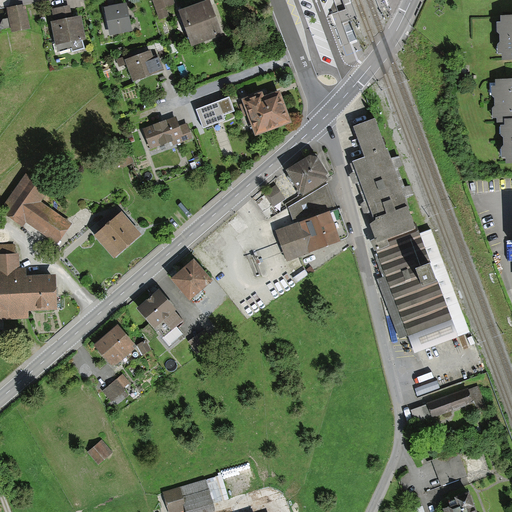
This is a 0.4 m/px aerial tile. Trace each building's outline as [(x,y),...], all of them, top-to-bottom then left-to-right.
[(174,3),(173,0),(152,0),(159,19),(168,15),(165,6),(174,3)] [(130,31),(126,3),(106,6),(110,34),(130,31)] [(52,7),(54,20),(73,17),(71,4),(52,7)] [(177,14),(188,48),(218,38),(212,20),(215,19),(211,8),(207,9),(206,4),(177,14)] [(29,28),(25,5),(7,8),(11,31),(29,28)] [(86,48),(80,16),(73,17),(54,20),(50,21),(54,46),(66,44),(67,51),(86,48)] [(511,62),(511,18),(497,19),(498,63),(511,62)] [(151,52),(124,62),(131,82),(163,71),(158,57),(153,59),(151,52)] [(501,123),(511,123),(511,83),(494,83),(495,123),(501,123)] [(247,128),(251,139),(288,126),(277,95),(262,100),(260,95),(241,102),(238,103),(242,113),(238,115),(244,129),(247,128)] [(200,127),(224,119),(218,103),(194,111),(200,127)] [(172,119),(142,126),(149,153),(193,142),(189,124),(179,126),(177,120),(172,121),(172,119)] [(370,239),(374,250),(417,234),(373,121),(353,129),(365,160),(352,165),(373,219),(368,221),(375,238),(370,239)] [(501,165),(511,165),(511,123),(501,123),(501,165)] [(289,175),(305,198),(327,183),(325,180),(329,177),(315,157),(289,175)] [(35,233),(56,248),(71,227),(42,206),(51,194),(25,176),(0,212),(0,215),(9,221),(32,238),(35,233)] [(296,227),(338,213),(328,185),(289,209),(296,227)] [(284,203),(274,189),(264,196),(274,210),(284,203)] [(276,234),(286,263),(350,241),(340,212),(338,213),(296,227),(276,234)] [(93,237),(113,260),(139,238),(120,215),(93,237)] [(449,319),(407,335),(412,353),(427,347),(469,331),(430,229),(417,234),(449,319)] [(0,247),(0,257),(17,257),(17,247),(0,247)] [(0,321),(27,321),(27,313),(55,312),(54,278),(24,279),(24,272),(20,272),(19,257),(17,257),(0,257),(0,321)] [(190,262),(169,281),(188,302),(209,284),(190,262)] [(184,325),(160,295),(139,312),(164,342),(184,325)] [(116,329),(94,348),(113,370),(135,351),(116,329)] [(126,375),(100,394),(109,407),(126,395),(123,392),(133,385),(126,375)] [(467,389),(411,409),(415,422),(469,403),(472,413),(486,408),(478,387),(467,391),(467,389)] [(96,467),(108,456),(98,443),(85,454),(96,467)] [(467,476),(457,450),(431,459),(441,485),(467,476)] [(206,480),(163,490),(168,511),(169,511),(185,508),(185,511),(203,511),(213,510),(206,480)] [(477,511),(469,490),(454,496),(457,502),(442,507),(443,511),(477,511)]
